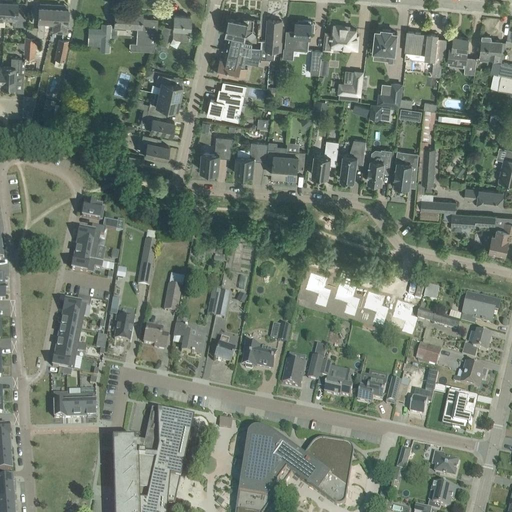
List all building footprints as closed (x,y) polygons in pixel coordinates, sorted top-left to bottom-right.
[(25,27),(26,12),(18,12),(18,2),(13,2),(12,0),(5,0),(4,19),(12,20),(12,26),(25,27)] [(52,7),(52,5),(51,4),(47,4),(45,5),(45,7),(39,6),(38,21),(37,37),(44,38),(45,22),(53,22),(52,30),(54,7),(52,7)] [(63,8),(63,6),(62,5),(57,4),(56,5),(56,7),(54,7),(52,30),(67,31),(67,23),(68,8),(63,8)] [(117,28),(126,29),(126,25),(137,25),(139,26),(138,44),(129,44),(129,50),(139,50),(141,50),(141,44),(155,45),(157,41),(158,21),(147,21),(147,18),(142,18),(142,12),(115,11),(114,27),(117,28)] [(188,40),(190,16),(174,15),(173,34),(181,35),(180,40),(188,40)] [(227,51),(247,55),(251,56),(252,48),(252,47),(252,44),(245,43),(247,36),(253,31),(253,30),(254,19),(237,17),(237,20),(229,18),(226,33),(228,33),(230,34),(236,35),(233,52),(226,50),(224,50),(222,49),(222,50),(227,51)] [(267,41),(262,40),(261,59),(270,60),(275,60),(275,50),(281,51),(282,42),(281,41),(282,21),(268,20),(267,41)] [(315,23),(311,23),(311,21),(303,20),(303,22),(296,22),(295,32),(287,31),(286,48),(308,50),(309,37),(311,37),(311,32),(314,32),(315,23)] [(116,36),(117,28),(114,27),(111,27),(111,24),(102,24),(102,28),(89,27),(88,46),(100,47),(100,50),(109,51),(109,36),(116,36)] [(359,35),(356,35),(357,29),(343,28),(344,26),(334,25),(334,26),(332,26),(332,33),(330,33),(330,34),(325,34),(323,49),(332,50),(332,43),(343,44),(343,48),(358,50),(359,35)] [(166,46),(171,28),(162,26),(158,44),(166,46)] [(376,30),(374,51),(389,53),(388,63),(394,63),(395,53),(397,33),(392,32),(392,30),(382,29),(382,31),(376,30)] [(428,39),(414,38),(414,32),(408,31),(405,60),(411,61),(412,53),(426,54),(425,58),(435,59),(433,75),(440,76),(443,53),(445,53),(447,39),(446,38),(446,40),(437,39),(438,34),(428,33),(428,39)] [(450,47),(448,60),(466,61),(467,57),(468,50),(468,48),(469,38),(454,36),(453,46),(453,47),(450,47)] [(33,57),(35,37),(26,37),(25,57),(33,57)] [(64,60),(68,41),(60,39),(56,59),(64,60)] [(490,41),(482,40),(481,52),(491,53),(491,59),(499,60),(499,54),(501,54),(502,41),(492,40),(492,42),(490,42),(490,41)] [(322,51),(313,49),(310,73),(319,74),(322,51)] [(245,68),(247,55),(227,51),(225,60),(220,59),(217,73),(228,76),(228,75),(239,77),(239,76),(246,77),(248,68),(245,68)] [(20,73),(21,58),(11,58),(11,67),(2,67),(1,88),(14,88),(15,83),(24,83),(24,73),(20,73)] [(511,76),(511,64),(502,62),(499,74),(501,75),(511,76)] [(361,96),(364,72),(355,71),(353,85),(340,83),(338,93),(361,96)] [(175,78),(158,74),(155,85),(160,86),(159,93),(180,98),(182,86),(170,83),(171,78),(174,78),(175,78)] [(511,76),(501,75),(494,74),(491,87),(511,91),(511,76)] [(223,81),(221,89),(219,89),(217,99),(215,99),(214,100),(211,99),(210,104),(207,114),(231,120),(234,107),(242,108),(245,95),(247,85),(223,81)] [(399,104),(401,85),(393,84),(392,95),(380,94),(379,102),(399,104)] [(177,110),(180,98),(159,93),(156,93),(153,103),(150,102),(148,110),(163,113),(165,107),(177,110)] [(22,116),(22,120),(28,120),(31,120),(32,119),(32,117),(36,99),(23,97),(23,101),(23,102),(23,115),(22,116)] [(53,117),(56,101),(45,99),(42,115),(53,117)] [(325,117),(328,101),(317,99),(315,116),(325,117)] [(412,108),(413,100),(402,99),(401,106),(412,108)] [(367,116),(370,107),(356,102),(353,112),(367,116)] [(436,111),(437,104),(425,102),(424,110),(436,111)] [(389,119),(391,107),(382,106),(383,104),(372,103),(370,117),(389,119)] [(420,120),(421,112),(402,109),(400,117),(420,120)] [(171,134),(174,122),(162,119),(163,113),(148,110),(146,120),(144,128),(150,129),(150,130),(171,134)] [(421,210),(420,219),(439,220),(440,211),(442,212),(443,202),(433,201),(434,194),(431,194),(424,194),(425,185),(432,185),(434,185),(437,149),(428,148),(429,142),(430,130),(434,130),(436,112),(436,111),(424,110),(426,110),(422,141),(421,148),(419,180),(422,180),(422,183),(419,183),(417,210),(421,210)] [(507,125),(509,118),(491,114),(489,121),(507,125)] [(270,119),(268,119),(259,118),(258,124),(258,128),(269,129),(270,119)] [(161,138),(143,134),(140,145),(146,146),(144,154),(166,159),(169,146),(157,144),(158,138),(161,139),(161,138)] [(230,157),(234,138),(216,136),(215,153),(203,152),(201,171),(218,172),(220,157),(230,157)] [(363,164),(366,141),(354,139),(349,155),(344,154),(340,178),(354,180),(357,163),(363,164)] [(337,155),(339,142),(327,140),(324,156),(315,155),(312,174),(329,177),(332,154),(337,155)] [(266,160),(268,143),(251,142),(250,156),(238,155),(236,174),(253,175),(254,159),(266,160)] [(504,158),(499,181),(511,183),(511,149),(506,148),(504,158)] [(286,155),(274,154),(275,149),(268,149),(267,166),(268,166),(268,162),(273,163),(272,175),(285,176),(287,150),(286,155)] [(389,172),(391,155),(383,154),(383,151),(376,149),(372,152),(371,160),(370,166),(369,166),(368,175),(369,175),(368,182),(382,184),(383,171),(389,172)] [(304,169),(305,152),(287,150),(285,176),(297,177),(298,165),(304,165),(303,169),(304,169)] [(416,175),(418,156),(397,154),(396,162),(398,162),(397,168),(395,168),(393,179),(396,179),(395,186),(410,187),(411,174),(416,175)] [(142,166),(144,159),(129,156),(127,163),(142,166)] [(479,190),(466,189),(465,198),(478,200),(477,205),(502,208),(504,192),(479,189),(479,190)] [(456,212),(456,203),(443,202),(442,212),(456,212)] [(102,221),(104,208),(84,204),(82,217),(102,221)] [(495,226),(496,217),(476,215),(445,213),(444,220),(452,220),(451,225),(451,230),(462,231),(462,226),(475,227),(475,224),(495,226)] [(103,228),(105,228),(116,230),(118,223),(105,220),(103,228)] [(511,240),(511,223),(505,222),(504,226),(499,225),(496,237),(492,236),(489,252),(506,255),(509,240),(511,240)] [(104,235),(105,228),(103,228),(92,226),(91,232),(79,230),(77,243),(98,247),(100,235),(104,235)] [(149,287),(158,233),(147,231),(137,284),(149,287)] [(77,243),(74,256),(95,260),(98,247),(77,243)] [(95,260),(74,256),(71,270),(92,274),(94,267),(102,269),(102,268),(103,262),(95,260)] [(118,267),(117,277),(124,278),(125,268),(118,267)] [(171,275),(169,285),(181,287),(182,288),(184,277),(171,275)] [(313,278),(310,290),(315,291),(312,302),(325,305),(328,294),(320,292),(323,281),(313,278)] [(177,313),(181,287),(169,285),(165,310),(177,313)] [(436,301),(439,288),(427,285),(424,298),(436,301)] [(342,287),(339,297),(345,299),(342,309),(353,313),(356,302),(351,300),(354,290),(342,287)] [(216,317),(221,292),(213,290),(208,315),(216,317)] [(230,294),(221,292),(216,317),(225,318),(230,294)] [(371,294),(368,305),(373,306),(370,316),(382,320),(386,311),(379,308),(382,297),(371,294)] [(451,312),(449,318),(461,322),(475,326),(476,320),(492,323),(495,310),(498,311),(500,302),(468,295),(463,315),(451,312)] [(63,314),(84,319),(86,306),(90,307),(91,300),(78,297),(77,303),(65,301),(63,314)] [(113,298),(109,314),(116,315),(120,300),(113,298)] [(399,303),(395,313),(400,314),(397,325),(409,329),(412,318),(404,316),(408,305),(399,303)] [(427,312),(420,310),(417,319),(459,331),(461,322),(427,312)] [(81,332),(84,319),(63,314),(60,327),(81,332)] [(129,343),(134,319),(117,315),(113,332),(115,332),(114,340),(129,343)] [(278,340),(278,341),(287,343),(290,327),(282,325),(281,327),(278,340)] [(165,349),(167,339),(168,335),(161,334),(162,329),(146,326),(143,343),(158,346),(158,348),(165,349)] [(175,328),(173,337),(183,339),(181,352),(191,354),(191,355),(193,355),(194,354),(201,356),(203,346),(204,337),(194,335),(195,329),(185,327),(176,326),(175,328)] [(81,332),(60,327),(57,340),(79,345),(81,332)] [(424,340),(423,344),(442,349),(444,342),(430,338),(432,332),(426,330),(423,339),(424,340)] [(492,337),(482,334),(477,332),(477,334),(472,333),(469,343),(466,342),(463,355),(475,359),(478,349),(487,352),(492,337)] [(230,363),(233,354),(234,350),(227,348),(229,341),(221,338),(214,358),(230,363)] [(55,353),(76,357),(77,352),(85,353),(86,346),(79,345),(57,340),(55,353)] [(442,349),(423,344),(421,344),(416,359),(438,365),(442,349)] [(247,345),(242,365),(246,366),(246,368),(252,369),(252,368),(256,368),(257,366),(273,369),(277,353),(261,349),(261,348),(247,345)] [(64,369),(68,370),(72,371),(73,371),(76,357),(55,353),(52,367),(64,369)] [(313,356),(308,379),(319,381),(324,359),(313,356)] [(299,387),(301,388),(306,365),(288,361),(286,367),(283,384),(299,387)] [(328,377),(332,364),(324,362),(320,376),(328,377)] [(480,380),(483,368),(466,363),(462,379),(454,377),(453,381),(479,389),(482,381),(480,380)] [(346,375),(338,374),(336,382),(327,380),(324,393),(341,396),(341,395),(351,397),(353,386),(351,385),(354,372),(347,371),(346,375)] [(403,379),(401,386),(408,388),(410,381),(403,379)] [(382,399),(386,383),(371,380),(369,389),(361,387),(358,400),(372,403),(374,397),(382,399)] [(397,399),(401,382),(393,380),(389,396),(397,399)] [(404,405),(408,388),(401,386),(397,403),(404,405)] [(449,391),(446,405),(449,406),(454,407),(452,419),(454,419),(453,427),(466,430),(467,425),(471,426),(472,421),(473,418),(474,418),(475,411),(467,409),(468,404),(468,405),(469,400),(467,399),(468,394),(468,393),(451,389),(450,391),(449,391)] [(425,415),(430,393),(423,391),(421,400),(413,398),(410,412),(425,415)] [(54,418),(68,418),(67,396),(68,396),(67,394),(53,394),(54,418)] [(94,395),(80,396),(81,417),(95,417),(94,395)] [(67,396),(68,418),(81,417),(80,396),(69,396),(68,396),(67,396)] [(177,415),(166,413),(166,412),(151,409),(143,446),(134,444),(134,439),(112,440),(112,456),(110,456),(111,487),(113,487),(113,511),(166,511),(167,506),(166,506),(166,503),(174,505),(193,418),(177,414),(177,415)] [(221,418),(219,427),(231,429),(232,420),(221,418)] [(0,438),(9,438),(8,426),(0,426),(0,438)] [(248,439),(236,511),(264,511),(292,474),(334,505),(335,505),(336,505),(336,506),(337,506),(338,506),(339,506),(340,506),(341,506),(342,505),(343,505),(344,504),(345,503),(345,502),(346,502),(346,501),(346,500),(354,453),(354,452),(354,451),(353,450),(353,449),(353,448),(352,448),(352,447),(351,446),(350,445),(349,445),(349,444),(348,444),(347,444),(346,443),(344,443),(325,440),(324,440),(323,440),(322,440),(321,440),(320,440),(318,441),(317,441),(316,442),(315,442),(315,443),(314,444),(313,444),(304,456),(274,435),(273,434),(271,433),(269,432),(267,431),(265,430),(263,430),(261,429),(259,429),(258,429),(257,429),(256,429),(255,429),(255,430),(254,430),(253,430),(252,431),(251,432),(250,433),(250,434),(249,435),(249,436),(248,437),(248,439)] [(9,438),(0,438),(0,449),(10,448),(9,438)] [(0,459),(10,459),(10,448),(0,449),(0,459)] [(406,471),(411,450),(403,448),(397,468),(406,471)] [(455,477),(459,462),(444,458),(445,454),(435,452),(432,465),(437,466),(435,473),(455,477)] [(10,459),(0,459),(0,471),(11,470),(10,459)] [(0,489),(13,489),(13,478),(0,478),(0,489)] [(430,501),(428,508),(429,508),(439,511),(441,506),(450,508),(453,496),(454,496),(456,488),(438,484),(434,483),(432,492),(436,493),(434,502),(430,501)] [(384,485),(380,496),(386,498),(389,486),(388,486),(384,485)] [(0,500),(14,500),(13,489),(0,489),(0,500)] [(220,498),(217,503),(221,506),(225,502),(224,501),(221,499),(220,498)] [(0,511),(15,511),(14,500),(0,500),(0,511)]
